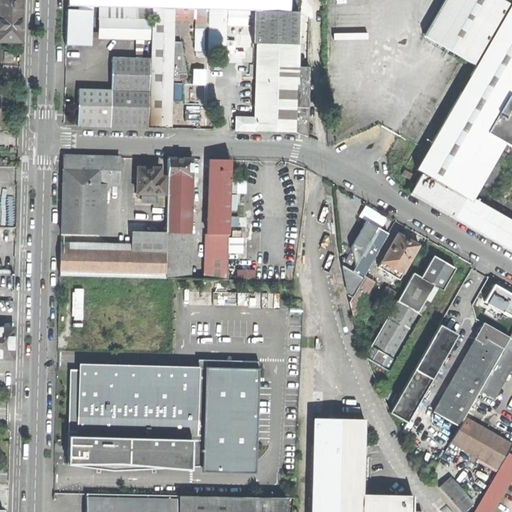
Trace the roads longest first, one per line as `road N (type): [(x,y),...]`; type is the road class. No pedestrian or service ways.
road 1 (unknown): [(428,511),(343,368),(310,272),(315,179),(324,161),(387,129),(399,112),(416,0)]
road 2 (unclassified): [(45,140),(287,145),(511,268)]
road 3 (tertiary): [(45,140),(33,511)]
road 4 (tertiary): [(49,0),(45,140)]
road 5 (unknown): [(227,143),(226,20)]
